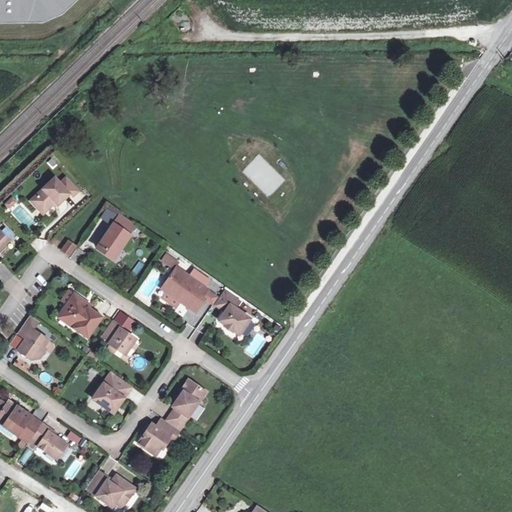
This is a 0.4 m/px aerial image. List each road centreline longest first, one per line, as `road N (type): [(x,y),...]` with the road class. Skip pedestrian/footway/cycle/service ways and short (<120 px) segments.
road 1 (tertiary): [(511,27),(255,396)]
road 2 (residential): [(187,349),(116,447),(0,369)]
road 3 (residential): [(187,349),(52,255),(0,329)]
road 4 (tertiary): [(255,396),(175,511)]
